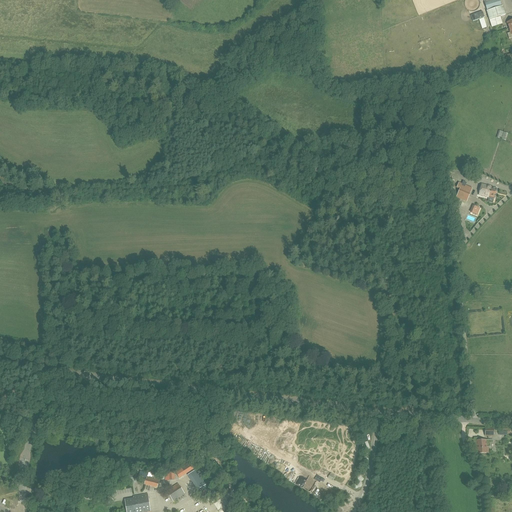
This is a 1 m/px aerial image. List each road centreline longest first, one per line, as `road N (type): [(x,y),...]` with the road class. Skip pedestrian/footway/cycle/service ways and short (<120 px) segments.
road 1 (track): [(0,182),(183,187),(241,166),(283,178),(333,211),(361,243),(407,340),(413,393)]
road 2 (tertiary): [(378,411),(51,369)]
road 3 (track): [(473,420),(456,247),(511,192)]
road 4 (unclassified): [(22,511),(24,460),(51,369)]
road 5 (tertiary): [(511,422),(378,411)]
